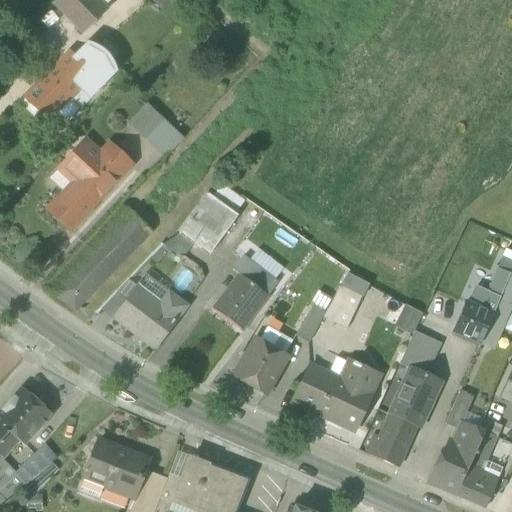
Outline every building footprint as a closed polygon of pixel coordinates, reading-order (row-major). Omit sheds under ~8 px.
[(58,0),(54,4),(82,33),(105,11),(103,9),(94,0),(58,0)] [(94,0),(103,9),(112,0),(94,0)] [(170,0),(151,0),(150,2),(162,11),(170,0)] [(79,110),(114,74),(86,45),(73,58),(68,53),(54,67),(23,99),(47,122),(55,113),(68,99),(79,110)] [(93,49),(86,45),(114,74),(111,66),(107,60),(99,53),(93,49)] [(71,117),(79,110),(68,99),(55,113),(61,119),(65,119),(67,117),(71,117)] [(145,141),(162,123),(162,122),(144,105),(127,124),(145,141)] [(145,141),(164,159),(181,141),(162,123),(145,141)] [(84,141),(62,165),(78,181),(69,192),(48,214),(68,232),(130,165),(107,144),(98,153),(84,141)] [(52,175),(69,192),(78,181),(62,165),(52,175)] [(220,186),(211,198),(227,210),(235,215),(244,202),(220,186)] [(192,246),(208,258),(237,217),(235,215),(227,210),(211,198),(207,195),(177,236),(192,246)] [(43,290),(73,312),(150,233),(122,206),(43,290)] [(162,246),(181,260),(184,256),(192,246),(177,236),(162,246)] [(257,250),(247,263),(253,268),(273,283),(283,270),(257,250)] [(496,269),(510,275),(511,269),(511,263),(501,258),(496,269)] [(244,280),(253,268),(247,263),(241,259),(231,271),(239,276),(244,280)] [(267,297),(276,285),(273,283),(253,268),(244,280),(267,297)] [(477,310),(492,316),(510,275),(496,269),(495,268),(484,293),(477,310)] [(136,289),(134,292),(158,308),(167,296),(170,293),(145,275),(136,289)] [(511,275),(510,275),(492,316),(480,344),(489,348),(508,304),(511,305),(511,275)] [(213,311),(241,331),(267,297),(244,280),(239,276),(213,311)] [(346,277),(340,288),(361,299),(367,288),(346,277)] [(128,281),(115,295),(126,302),(134,292),(136,289),(128,281)] [(345,331),(361,299),(340,288),(332,300),(328,308),(325,314),(321,320),(345,331)] [(475,290),(468,306),(477,310),(484,293),(475,290)] [(111,321),(153,350),(185,308),(167,296),(158,308),(134,292),(126,302),(111,321)] [(319,293),(311,307),(325,314),(328,308),(332,300),(319,293)] [(99,311),(111,321),(126,302),(115,295),(99,311)] [(511,305),(508,304),(489,348),(494,350),(511,309),(511,305)] [(492,316),(477,310),(468,306),(464,305),(453,332),(480,344),(492,316)] [(294,337),(307,344),(321,320),(325,314),(311,307),(294,337)] [(393,327),(411,337),(413,333),(421,316),(403,307),(393,327)] [(267,328),(256,342),(283,357),(292,342),(267,328)] [(410,370),(424,376),(438,345),(413,333),(411,337),(398,366),(409,371),(410,370)] [(233,378),(265,395),(286,359),(283,357),(256,342),(254,341),(233,378)] [(340,382),(348,365),(334,358),(326,376),(340,382)] [(343,425),(354,431),(370,396),(368,395),(377,376),(358,368),(359,367),(351,363),(351,364),(349,363),(348,365),(340,382),(326,376),(308,368),(291,404),(331,422),(332,420),(340,424),(339,426),(342,428),(343,425)] [(511,404),(511,367),(499,399),(511,404)] [(409,371),(389,416),(415,428),(418,429),(439,383),(424,376),(410,370),(409,371)] [(0,442),(35,403),(20,389),(0,411),(0,442)] [(444,426),(456,431),(460,423),(461,424),(466,414),(473,399),(459,393),(444,426)] [(50,416),(35,403),(0,442),(0,458),(2,460),(18,442),(23,446),(50,416)] [(477,431),(478,431),(483,421),(466,414),(461,424),(477,431)] [(396,469),(415,428),(389,416),(378,439),(372,437),(364,455),(396,469)] [(483,433),(495,438),(500,426),(484,419),(483,421),(478,431),(483,433)] [(426,484),(455,497),(468,467),(483,433),(478,431),(477,431),(469,434),(459,429),(461,424),(460,423),(456,431),(445,456),(440,453),(426,484)] [(477,431),(461,424),(459,429),(469,434),(477,431)] [(468,467),(478,471),(481,462),(484,463),(495,438),(483,433),(468,467)] [(97,442),(84,477),(102,484),(101,488),(130,500),(131,500),(140,480),(140,479),(143,472),(147,461),(97,442)] [(14,473),(16,475),(23,486),(50,464),(57,459),(44,445),(14,473)] [(176,454),(168,475),(181,480),(189,459),(176,454)] [(195,511),(232,511),(243,483),(206,469),(207,466),(189,459),(181,480),(172,502),(172,503),(195,511)] [(2,460),(0,461),(0,469),(1,471),(0,471),(0,488),(16,475),(14,473),(2,460)] [(500,470),(484,463),(481,462),(478,471),(497,479),(500,470)] [(50,464),(23,486),(24,495),(36,494),(58,472),(50,464)] [(484,509),(497,479),(478,471),(468,467),(455,497),(484,509)] [(166,481),(143,472),(140,479),(140,480),(163,488),(166,481)] [(0,488),(0,495),(5,501),(16,492),(23,486),(16,475),(0,488)] [(166,481),(163,488),(153,511),(168,511),(172,503),(172,502),(181,480),(168,475),(166,481)] [(98,497),(101,488),(102,484),(84,477),(78,493),(93,499),(98,497)] [(153,511),(163,488),(140,480),(131,500),(130,500),(125,511),(153,511)] [(40,511),(40,495),(24,496),(24,511),(40,511)] [(168,511),(195,511),(172,503),(168,511)]
